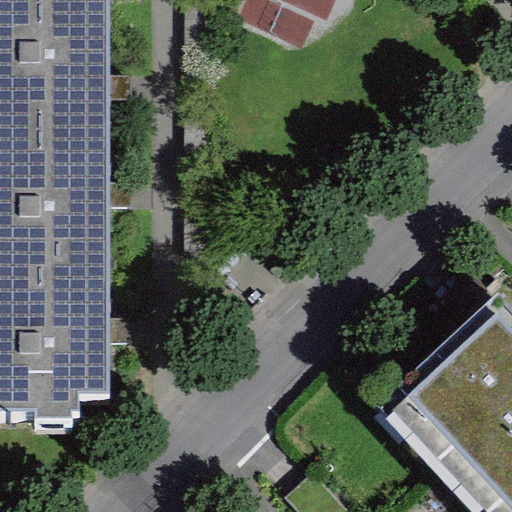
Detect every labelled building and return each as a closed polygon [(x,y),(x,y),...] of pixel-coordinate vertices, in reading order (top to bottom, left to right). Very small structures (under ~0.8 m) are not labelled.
[(0,0),(0,17),(113,17),(113,0),(0,0)] [(0,148),(111,148),(113,17),(0,17),(0,148)] [(0,279),(109,279),(111,148),(0,148),(0,279)] [(108,406),(109,279),(0,279),(0,435),(77,437),(78,406),(108,406)] [(511,511),(511,313),(502,302),(392,402),(492,511),(511,511)]
